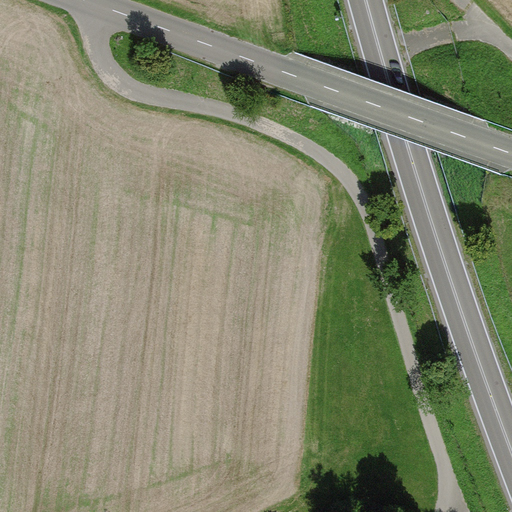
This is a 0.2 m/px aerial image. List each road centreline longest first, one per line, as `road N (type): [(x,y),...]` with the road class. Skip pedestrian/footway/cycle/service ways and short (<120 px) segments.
road 1 (trunk): [(365,0),(511,455)]
road 2 (unclassified): [(511,149),(83,0)]
